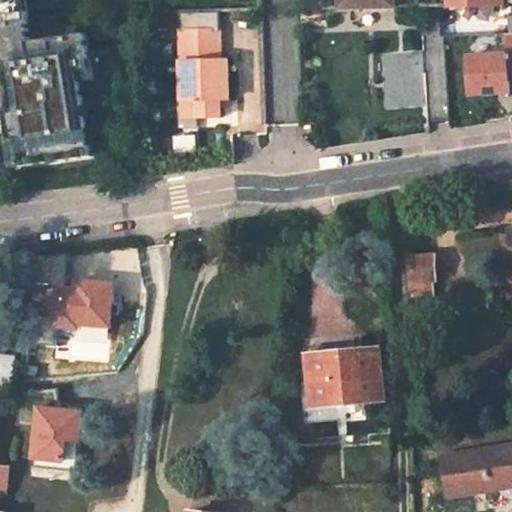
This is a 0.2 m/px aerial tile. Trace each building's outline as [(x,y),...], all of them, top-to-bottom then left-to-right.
[(0,0),(0,75),(5,75),(9,102),(4,103),(8,134),(16,133),(19,158),(48,154),(47,149),(58,147),(59,153),(91,148),(85,109),(80,109),(79,99),(84,99),(80,73),(79,64),(90,62),(85,26),(37,33),(38,38),(30,39),(24,0),(0,0)] [(342,0),(343,8),(396,7),(396,0),(342,0)] [(229,95),(229,56),(220,57),(219,28),(219,11),(181,12),(181,29),(183,99),(196,98),(197,114),(221,113),(221,103),(221,95),(229,95)] [(508,54),(468,56),(471,93),(511,90),(511,78),(511,77),(511,33),(507,34),(508,54)] [(423,50),(380,53),(384,108),(427,106),(423,50)] [(92,72),(90,62),(79,64),(80,73),(92,72)] [(229,95),(221,95),(221,103),(230,103),(229,95)] [(87,98),(84,99),(79,99),(80,109),(85,109),(88,108),(87,98)] [(183,114),(197,114),(196,98),(183,99),(183,114)] [(16,133),(8,134),(5,135),(9,160),(19,158),(16,133)] [(435,254),(410,255),(410,293),(436,292),(435,254)] [(118,281),(78,277),(75,295),(59,294),(56,331),(83,335),(84,327),(114,330),(118,281)] [(344,347),(310,350),(311,357),(315,403),(383,397),(379,351),(345,354),(344,347)] [(0,379),(12,381),(14,356),(0,354),(0,379)] [(88,411),(41,405),(34,462),(68,465),(70,442),(85,444),(88,411)] [(511,450),(448,460),(455,501),(511,491),(511,450)] [(0,492),(8,494),(11,468),(0,466),(0,492)]
